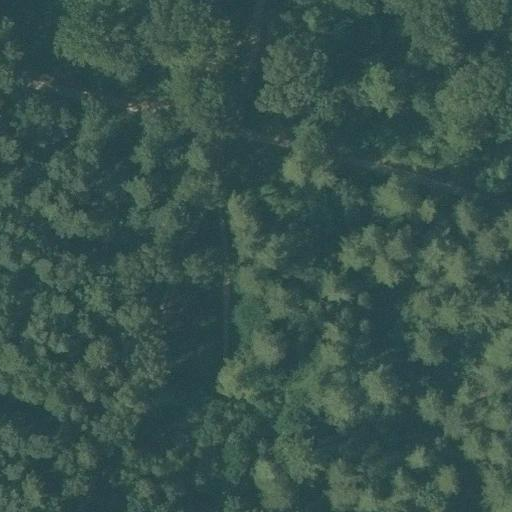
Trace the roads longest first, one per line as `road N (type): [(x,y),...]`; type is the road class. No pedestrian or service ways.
road 1 (track): [(223,511),(218,129)]
road 2 (track): [(80,511),(161,318),(184,238),(214,196)]
road 3 (track): [(218,129),(511,209)]
road 4 (track): [(0,78),(218,129)]
road 5 (track): [(218,129),(267,0)]
